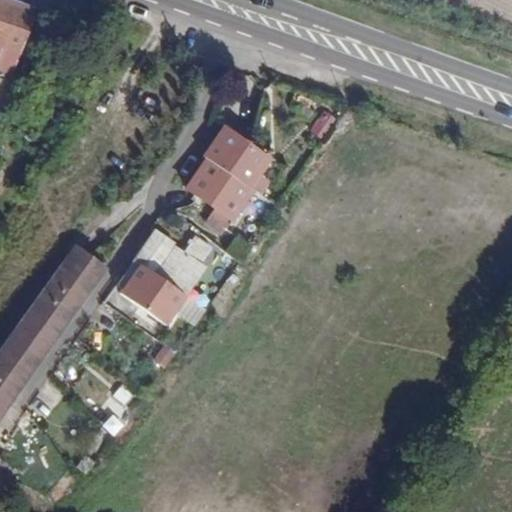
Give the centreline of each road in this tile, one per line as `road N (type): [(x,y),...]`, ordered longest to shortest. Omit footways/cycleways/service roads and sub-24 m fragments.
road 1 (primary): [(174,0),(511,118)]
road 2 (primary): [(511,85),(276,0)]
